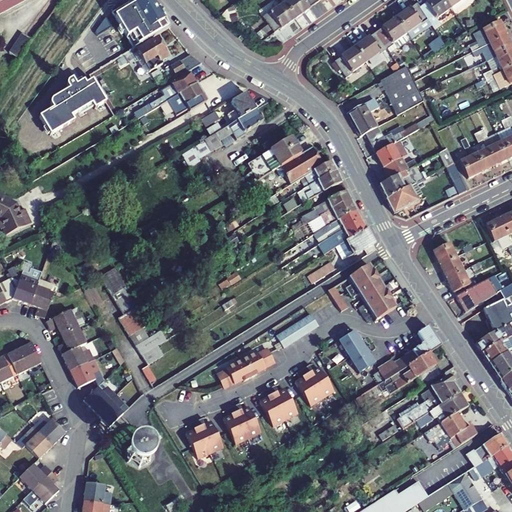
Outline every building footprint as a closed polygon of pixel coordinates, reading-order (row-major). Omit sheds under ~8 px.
[(0,0),(0,14),(26,0),(0,0)] [(130,0),(111,11),(134,49),(169,28),(152,0),(130,0)] [(289,0),(284,4),(295,19),(309,9),(315,4),(312,0),(289,0)] [(425,4),(419,9),(431,26),(433,28),(439,24),(436,19),(450,9),(443,0),(430,0),(425,4)] [(443,0),(450,9),(463,0),(443,0)] [(281,29),(295,19),(284,4),(270,14),(269,13),(263,18),(274,33),(280,29),(281,29)] [(410,40),(423,31),(431,26),(419,9),(416,5),(410,9),(395,19),(410,40)] [(375,34),(386,49),(393,45),(392,44),(393,44),(397,49),(410,40),(395,19),(381,29),(375,34)] [(506,37),(499,22),(482,30),(487,40),(489,45),(506,37)] [(431,26),(423,31),(426,34),(433,29),(433,28),(431,26)] [(32,41),(23,34),(9,54),(19,61),(32,41)] [(369,38),(354,48),(365,63),(380,53),(380,54),(386,49),(375,34),(369,38)] [(511,50),(511,49),(506,37),(489,45),(496,58),(511,50)] [(435,52),(446,46),(442,38),(431,44),(435,52)] [(489,45),(487,40),(478,45),(480,49),(489,45)] [(167,58),(156,41),(137,52),(149,73),(162,65),(161,62),(167,58)] [(117,42),(97,48),(101,61),(121,55),(117,42)] [(397,49),(393,44),(392,44),(393,45),(386,49),(390,54),(397,49)] [(480,49),(478,45),(470,48),(472,53),(480,49)] [(365,63),(354,48),(340,58),(341,58),(334,63),(335,63),(340,71),(345,79),(350,76),(352,74),(351,73),(365,63)] [(482,53),(480,49),(472,53),(474,57),(482,53)] [(511,66),(511,50),(496,58),(502,72),(511,66)] [(149,73),(137,52),(133,55),(146,75),(149,73)] [(201,64),(191,55),(171,67),(176,74),(183,70),(185,74),(201,64)] [(340,71),(335,63),(332,65),(337,73),(340,71)] [(352,74),(350,76),(354,82),(370,70),(365,63),(351,73),(352,74)] [(511,84),(511,66),(502,72),(509,86),(511,84)] [(420,95),(413,81),(406,68),(401,70),(380,82),(381,84),(385,93),(397,117),(423,102),(420,95)] [(493,76),(491,72),(483,75),(485,80),(493,76)] [(196,85),(189,74),(171,85),(174,90),(173,91),(164,96),(149,105),(152,111),(158,108),(167,102),(196,85)] [(495,80),(493,76),(485,80),(487,84),(495,80)] [(41,120),(50,136),(74,122),(71,117),(91,105),(94,110),(106,103),(94,83),(87,87),(82,80),(75,84),(73,81),(69,84),(68,86),(68,89),(70,92),(52,104),(51,105),(51,107),(54,112),(41,120)] [(385,93),(381,84),(377,86),(382,95),(385,93)] [(196,85),(167,102),(176,117),(188,110),(190,113),(207,102),(196,85)] [(341,86),(327,96),(338,106),(351,99),(341,86)] [(173,91),(170,87),(162,93),(164,96),(173,91)] [(256,111),(246,94),(231,103),(235,111),(226,116),(232,125),(256,111)] [(377,128),(369,114),(378,109),(373,100),(347,115),(360,138),(365,135),(377,128)] [(152,111),(149,105),(142,109),(145,115),(152,111)] [(218,111),(202,119),(207,128),(222,120),(218,111)] [(258,115),(256,111),(232,125),(204,141),(211,152),(222,146),(219,141),(232,134),(236,141),(246,136),(244,134),(246,133),(252,130),(252,129),(263,123),(262,121),(259,115),(258,115)] [(433,123),(430,117),(416,125),(419,131),(433,123)] [(511,133),(509,128),(506,120),(501,122),(505,130),(496,134),(508,160),(511,157),(511,133)] [(212,136),(224,129),(220,122),(208,129),(212,136)] [(390,135),(383,139),(377,128),(365,135),(375,154),(399,141),(419,131),(416,125),(404,132),(400,134),(398,129),(389,133),(390,135)] [(508,160),(496,134),(487,139),(483,131),(479,133),(482,141),(487,150),(495,166),(508,160)] [(482,141),(479,133),(474,135),(478,143),(482,141)] [(300,155),(290,139),(247,165),(257,182),(276,170),(300,155)] [(469,147),(465,140),(461,142),(464,150),(469,147)] [(211,152),(204,141),(194,147),(200,158),(211,152)] [(406,156),(399,141),(375,154),(383,169),(384,168),(390,180),(408,170),(401,159),(406,156)] [(473,156),(469,147),(464,150),(469,159),(473,156)] [(322,167),(311,149),(300,155),(276,170),(279,177),(283,178),(285,177),(290,186),(304,177),(313,172),(322,167)] [(189,168),(200,162),(193,150),(182,156),(189,168)] [(453,164),(446,150),(438,154),(440,157),(445,168),(453,164)] [(495,166),(487,150),(473,156),(481,173),(495,166)] [(440,157),(438,154),(429,159),(431,162),(440,157)] [(481,173),(473,156),(469,159),(459,163),(467,180),(481,173)] [(336,172),(331,163),(322,167),(313,172),(318,181),(336,172)] [(461,180),(453,164),(445,168),(453,184),(461,180)] [(422,180),(415,167),(408,170),(390,180),(379,186),(386,200),(409,188),(422,180)] [(318,181),(313,172),(304,177),(309,186),(317,182),(318,181)] [(342,184),(336,172),(318,181),(317,182),(320,187),(311,192),(305,195),(308,201),(322,193),(327,191),(342,184)] [(320,187),(317,182),(309,186),(308,187),(311,192),(320,187)] [(350,201),(342,184),(327,191),(331,199),(326,202),(314,208),(315,211),(302,219),(303,220),(305,224),(320,217),(323,215),(350,201)] [(417,202),(409,188),(386,200),(393,215),(417,202)] [(9,200),(0,195),(0,228),(1,230),(3,229),(6,236),(31,224),(24,210),(20,212),(16,204),(13,206),(12,204),(11,205),(9,200)] [(350,201),(323,215),(320,217),(308,224),(314,235),(328,226),(356,212),(350,201)] [(356,212),(328,226),(314,235),(313,235),(319,245),(337,233),(362,223),(356,212)] [(511,233),(511,213),(499,220),(507,236),(511,233)] [(305,224),(303,220),(291,228),(293,232),(305,224)] [(507,236),(499,220),(485,227),(493,243),(497,241),(507,236)] [(362,223),(337,233),(319,245),(315,247),(319,252),(322,250),(337,240),(340,245),(366,231),(362,223)] [(314,235),(308,224),(303,227),(309,238),(313,235),(314,235)] [(373,245),(366,231),(340,245),(343,250),(349,247),(354,256),(373,245)] [(511,245),(507,236),(497,241),(502,250),(507,247),(511,245)] [(340,245),(337,240),(322,250),(325,254),(340,245)] [(456,258),(449,244),(432,252),(439,266),(456,258)] [(472,250),(470,246),(462,249),(465,254),(472,250)] [(475,254),(472,250),(465,254),(467,258),(475,254)] [(460,266),(456,258),(439,266),(446,280),(462,272),(460,266)] [(471,267),(468,262),(460,266),(462,272),(471,267)] [(307,277),(312,285),(334,270),(329,263),(307,277)] [(481,268),(479,263),(471,267),(473,272),(481,268)] [(375,277),(369,266),(348,279),(352,285),(355,290),(375,277)] [(39,281),(41,273),(30,269),(29,274),(22,272),(19,282),(12,300),(18,302),(21,303),(29,306),(39,281)] [(126,287),(114,269),(99,278),(111,296),(124,289),(126,287)] [(469,286),(462,272),(446,280),(453,294),(469,286)] [(241,281),(236,273),(226,279),(227,280),(218,285),(222,291),(231,286),(231,287),(241,281)] [(382,287),(375,277),(355,290),(358,294),(362,300),(382,287)] [(501,289),(494,277),(470,289),(455,298),(465,314),(499,293),(504,301),(511,297),(511,296),(511,284),(503,290),(502,288),(501,289)] [(19,282),(12,279),(11,279),(0,284),(0,305),(12,300),(19,282)] [(54,287),(39,281),(29,306),(38,309),(41,310),(40,313),(37,312),(35,317),(44,320),(53,295),(53,294),(55,289),(54,287)] [(355,290),(352,285),(347,288),(345,289),(348,294),(355,290)] [(389,298),(382,287),(362,300),(365,305),(368,311),(389,298)] [(337,293),(334,288),(327,292),(330,297),(337,293)] [(128,295),(124,289),(111,296),(115,303),(128,295)] [(358,294),(355,290),(348,294),(351,299),(353,298),(358,294)] [(340,299),(337,293),(330,297),(334,303),(340,299)] [(132,301),(128,295),(115,303),(119,309),(132,301)] [(511,305),(511,299),(511,297),(504,301),(502,302),(506,309),(511,306),(511,305)] [(395,308),(389,298),(368,311),(371,315),(375,320),(375,321),(395,308)] [(344,304),(340,299),(334,303),(337,308),(344,304)] [(136,308),(132,301),(119,309),(123,316),(128,313),(136,308)] [(234,305),(231,301),(222,306),(225,311),(234,305)] [(511,324),(511,305),(511,306),(506,309),(502,302),(483,311),(494,333),(509,326),(511,324)] [(347,309),(344,304),(337,308),(340,313),(347,309)] [(368,311),(365,305),(360,308),(358,309),(362,315),(368,311)] [(67,306),(52,314),(55,319),(70,312),(67,306)] [(84,325),(76,309),(70,312),(55,319),(46,323),(50,332),(54,330),(53,327),(55,326),(57,328),(61,337),(78,328),(84,325)] [(371,315),(368,311),(362,315),(364,319),(366,318),(371,315)] [(147,326),(138,312),(130,317),(128,313),(123,316),(117,319),(129,337),(142,329),(147,326)] [(318,327),(310,315),(304,318),(312,330),(318,327)] [(304,318),(298,322),(306,334),(312,330),(304,318)] [(306,334),(298,322),(293,326),(301,338),(306,334)] [(301,338),(293,326),(287,329),(295,341),(301,338)] [(511,333),(509,326),(494,333),(475,345),(489,366),(507,354),(511,353),(511,352),(511,333)] [(86,345),(78,328),(61,337),(64,344),(66,347),(64,348),(62,346),(57,348),(62,356),(79,348),(86,345)] [(434,337),(428,328),(417,335),(423,344),(434,337)] [(148,339),(142,329),(129,337),(135,347),(148,339)] [(295,341),(287,329),(281,333),(289,345),(295,341)] [(167,341),(161,331),(148,339),(135,347),(141,357),(154,349),(158,347),(167,341)] [(364,348),(354,332),(338,342),(348,358),(364,348)] [(289,345),(281,333),(275,337),(283,349),(289,345)] [(441,347),(434,337),(423,344),(412,351),(412,352),(418,361),(428,355),(441,347)] [(40,364),(31,344),(19,350),(29,370),(40,364)] [(163,356),(158,347),(154,349),(160,358),(163,356)] [(82,354),(79,348),(62,356),(69,373),(94,361),(89,350),(82,354)] [(375,365),(364,348),(348,358),(359,375),(375,365)] [(160,358),(154,349),(141,357),(147,366),(160,358)] [(274,364),(266,349),(241,362),(250,379),(257,375),(256,374),(274,364)] [(29,370),(19,350),(7,355),(17,376),(29,370)] [(123,363),(116,350),(112,352),(120,366),(123,363)] [(418,361),(412,352),(394,364),(392,361),(377,370),(379,372),(373,376),(379,386),(418,361)] [(511,355),(511,353),(507,354),(489,366),(500,382),(511,374),(511,355)] [(17,376),(7,355),(0,358),(0,382),(0,383),(17,376)] [(441,376),(428,355),(418,361),(379,386),(353,402),(358,408),(366,403),(368,406),(379,399),(377,396),(382,394),(386,391),(389,396),(398,390),(399,392),(404,389),(409,396),(441,376)] [(99,372),(94,361),(69,373),(77,389),(89,384),(95,381),(92,375),(99,372)] [(250,379),(241,362),(216,375),(224,390),(242,381),(243,383),(250,379)] [(155,380),(147,366),(141,370),(149,384),(155,380)] [(333,392),(318,368),(313,372),(309,366),(302,370),(322,400),(333,392)] [(106,380),(102,370),(99,372),(92,375),(95,381),(98,388),(103,383),(106,380)] [(322,400),(302,370),(296,374),(300,380),(294,383),(310,407),(322,400)] [(511,374),(500,382),(505,391),(511,386),(511,374)] [(459,394),(448,377),(430,389),(420,396),(425,403),(418,407),(416,404),(398,415),(400,418),(396,421),(402,431),(416,422),(428,414),(441,406),(459,394)] [(98,388),(97,388),(93,393),(83,402),(88,406),(90,409),(96,415),(116,396),(107,388),(103,383),(98,388)] [(297,415),(284,390),(278,393),(275,386),(268,390),(285,421),(297,415)] [(285,421),(268,390),(261,393),(265,400),(259,403),(272,428),(285,421)] [(468,407),(459,394),(441,406),(428,414),(432,421),(436,418),(440,424),(440,425),(456,415),(468,407)] [(124,405),(116,396),(96,415),(102,421),(105,423),(109,428),(123,415),(118,410),(124,405)] [(124,405),(118,410),(123,415),(128,409),(124,405)] [(260,434),(248,408),(242,411),(239,405),(232,408),(248,440),(260,434)] [(248,440),(232,408),(226,411),(229,418),(223,420),(235,446),(248,440)] [(388,418),(384,412),(369,422),(373,428),(388,418)] [(428,414),(416,422),(420,429),(432,421),(428,414)] [(465,430),(456,415),(440,425),(440,424),(424,435),(428,442),(434,444),(439,451),(452,442),(456,449),(476,436),(476,435),(471,426),(466,429),(465,430)] [(65,434),(56,425),(51,421),(47,425),(41,419),(33,428),(52,447),(65,434)] [(223,449),(211,423),(205,426),(202,419),(195,422),(210,455),(223,449)] [(210,455),(195,422),(188,425),(191,432),(185,434),(197,461),(210,455)] [(394,426),(379,436),(382,442),(398,432),(394,426)] [(52,447),(33,428),(24,436),(30,442),(25,446),(38,460),(52,447)] [(11,441),(0,431),(0,446),(4,450),(11,441)] [(508,448),(500,436),(474,453),(473,451),(465,456),(474,469),(508,448)] [(151,456),(145,445),(132,445),(126,456),(132,467),(139,467),(145,467),(151,456)] [(511,454),(508,448),(474,469),(468,473),(474,482),(497,467),(511,489),(511,454)] [(51,473),(45,466),(41,470),(43,472),(41,474),(39,472),(33,465),(24,474),(19,479),(32,492),(51,473)] [(52,485),(50,483),(52,481),(54,484),(58,480),(51,473),(32,492),(44,505),(58,492),(52,485)] [(482,511),(486,510),(464,475),(428,498),(418,504),(422,511),(425,511),(453,495),(464,511),(462,511),(482,511)] [(398,496),(395,491),(362,511),(405,511),(418,504),(428,498),(418,483),(398,496)] [(104,493),(105,487),(86,484),(83,502),(110,506),(111,495),(104,493)] [(166,508),(168,511),(171,511),(182,505),(179,500),(166,508)] [(109,511),(110,506),(83,502),(81,511),(109,511)]
